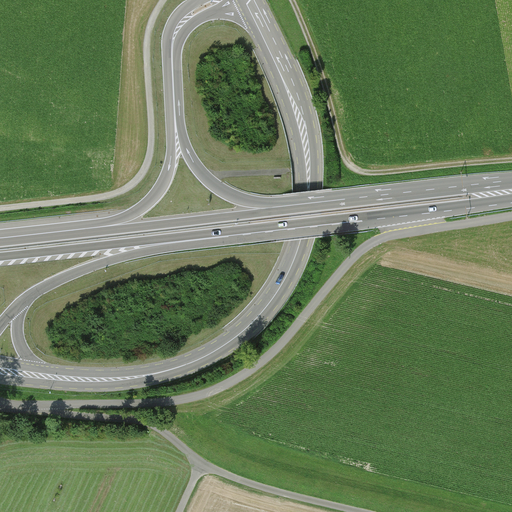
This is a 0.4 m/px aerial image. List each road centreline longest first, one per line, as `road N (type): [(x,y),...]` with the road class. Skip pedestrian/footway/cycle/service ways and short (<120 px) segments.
road 1 (primary): [(39,377),(127,378),(200,359),(243,331),(286,278),(307,216),(307,150),(293,91),(250,0)]
road 2 (track): [(293,0),(350,164),(371,174),(511,161)]
road 3 (track): [(165,0),(150,39),(154,137),(135,185),(71,203),(0,209)]
road 4 (primary): [(185,241),(511,199)]
road 5 (primary): [(511,180),(286,206)]
road 6 (motorway): [(286,206),(81,230)]
road 7 (motorway): [(0,257),(185,241)]
road 8 (track): [(203,465),(155,426),(40,406)]
road 9 (primary): [(24,301),(94,265),(185,241)]
road 10 (track): [(368,511),(203,465)]
road 11 (motorway): [(175,115),(170,168),(158,191),(136,212),(81,230)]
road 12 (primary): [(286,206),(215,185),(190,157),(175,115)]
